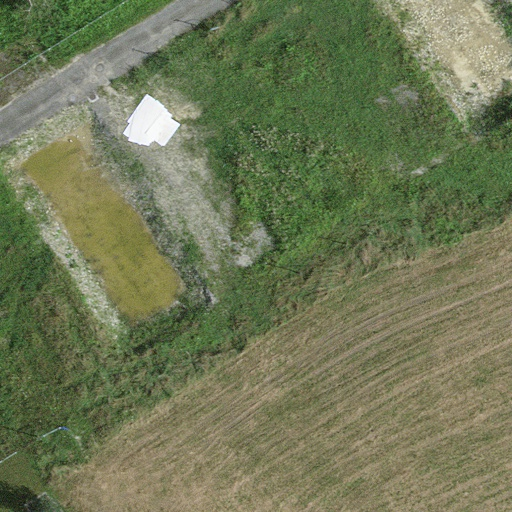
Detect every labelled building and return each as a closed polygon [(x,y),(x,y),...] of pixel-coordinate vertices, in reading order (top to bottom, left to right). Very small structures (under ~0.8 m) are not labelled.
[(391,0),(416,41),(483,0),(391,0)] [(483,0),(416,41),(475,136),(511,113),(511,44),(485,0),(483,0)] [(166,52),(119,81),(141,116),(188,87),(166,52)] [(8,159),(68,256),(136,214),(76,117),(8,159)] [(68,256),(128,352),(196,310),(136,214),(68,256)] [(270,216),(220,245),(242,283),(292,254),(270,216)]
